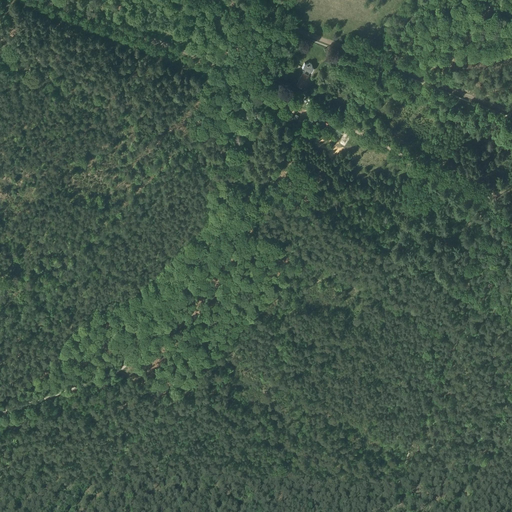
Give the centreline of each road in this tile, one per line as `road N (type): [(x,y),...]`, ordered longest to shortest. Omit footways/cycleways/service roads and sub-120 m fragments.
road 1 (unknown): [(511,318),(476,308),(455,292),(452,276),(264,181),(236,156),(0,36)]
road 2 (track): [(397,484),(295,448),(186,382),(161,402),(114,366)]
road 3 (track): [(303,113),(244,216),(164,325),(114,366)]
road 4 (track): [(221,0),(511,111)]
road 5 (unclassified): [(43,0),(276,83),(303,113)]
road 6 (track): [(352,125),(511,210)]
road 7 (track): [(379,66),(511,38)]
road 8 (track): [(114,366),(0,409)]
